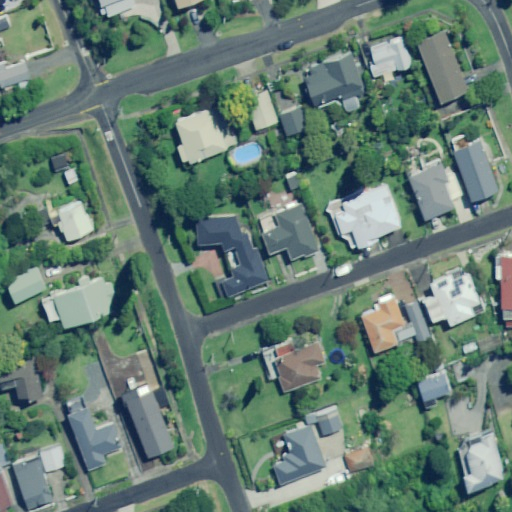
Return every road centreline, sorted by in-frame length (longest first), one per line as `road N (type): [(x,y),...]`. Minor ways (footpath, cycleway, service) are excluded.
road 1 (residential): [(185,333),(511,215)]
road 2 (residential): [(99,95),(373,0)]
road 3 (residential): [(99,95),(185,333)]
road 4 (residential): [(88,511),(223,462)]
road 5 (residential): [(185,333),(223,462)]
